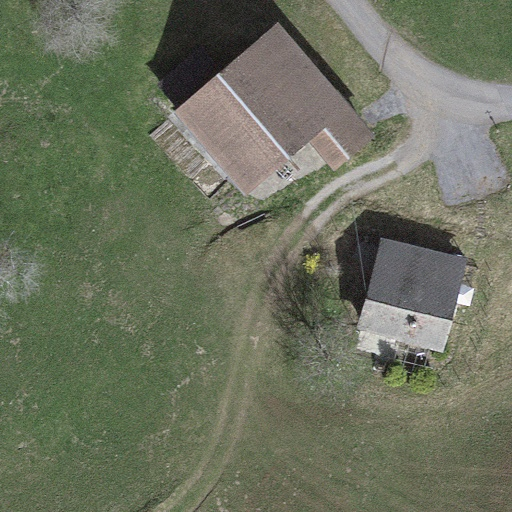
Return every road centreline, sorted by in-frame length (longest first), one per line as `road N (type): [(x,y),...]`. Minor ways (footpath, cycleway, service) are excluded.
road 1 (track): [(172,511),(198,490),(215,458),(260,300),(330,200)]
road 2 (unclassified): [(345,0),(417,78),(453,99)]
